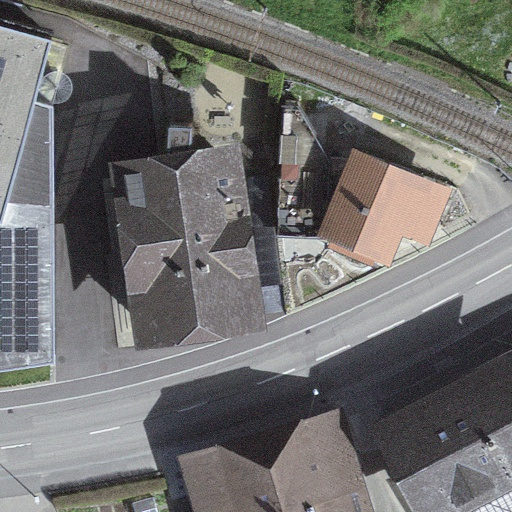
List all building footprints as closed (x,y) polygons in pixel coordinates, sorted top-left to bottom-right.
[(34,98),(51,37),(15,27),(22,4),(7,0),(0,0),(0,253),(11,256),(53,109),(53,103),(34,98)] [(168,124),(167,148),(169,148),(168,166),(128,172),(148,330),(249,315),(225,158),(184,164),(183,149),(190,149),(192,125),(168,124)] [(364,163),(330,244),(372,262),(391,217),(424,231),(439,195),(364,163)] [(322,232),(325,173),(283,171),(280,230),(322,232)] [(511,511),(511,468),(511,374),(508,367),(389,429),(432,511),(511,511)] [(218,511),(349,511),(327,436),(206,471),(218,511)]
